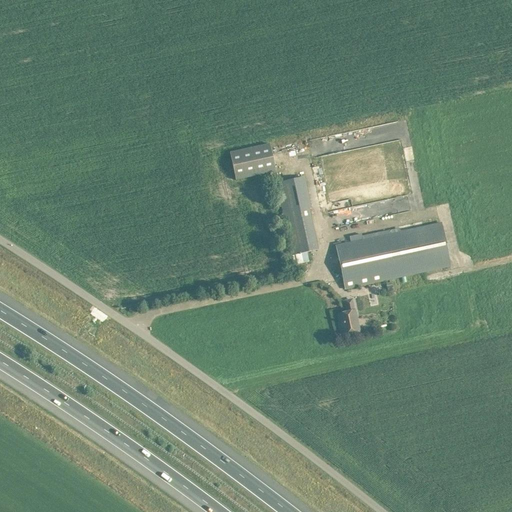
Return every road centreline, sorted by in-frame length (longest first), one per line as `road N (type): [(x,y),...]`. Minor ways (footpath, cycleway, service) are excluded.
road 1 (unclassified): [(381,511),(182,362),(0,240)]
road 2 (motorway): [(289,511),(0,306)]
road 3 (unknown): [(119,319),(325,268),(331,242),(313,152)]
road 4 (motorway): [(0,360),(222,511)]
